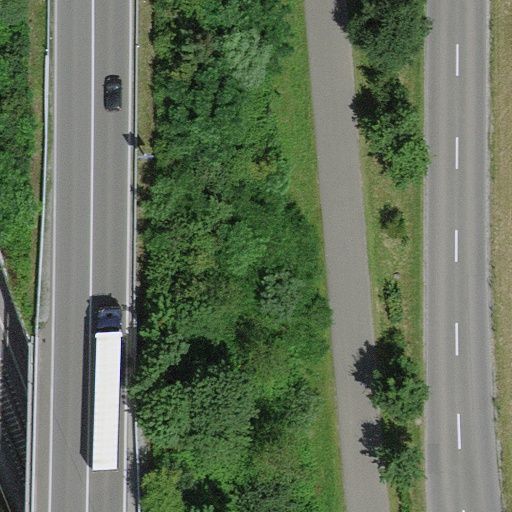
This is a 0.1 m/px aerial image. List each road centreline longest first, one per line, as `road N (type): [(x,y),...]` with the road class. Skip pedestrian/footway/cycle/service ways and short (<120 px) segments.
road 1 (tertiary): [(458,0),(465,511)]
road 2 (secondary): [(94,0),(88,511)]
